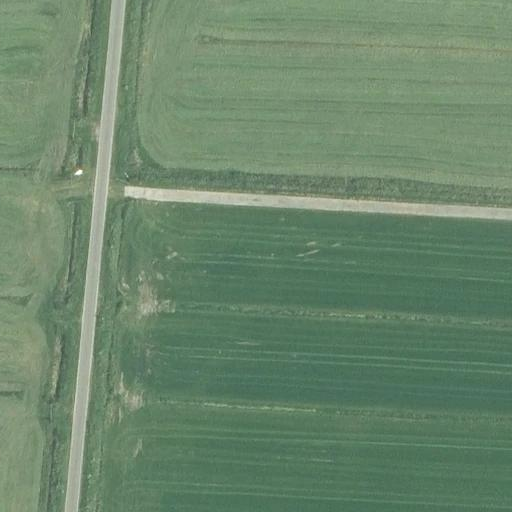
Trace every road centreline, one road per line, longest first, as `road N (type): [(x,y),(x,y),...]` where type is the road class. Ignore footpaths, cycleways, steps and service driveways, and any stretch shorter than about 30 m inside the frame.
road 1 (unclassified): [(72,511),(119,0)]
road 2 (track): [(511,214),(103,189)]
